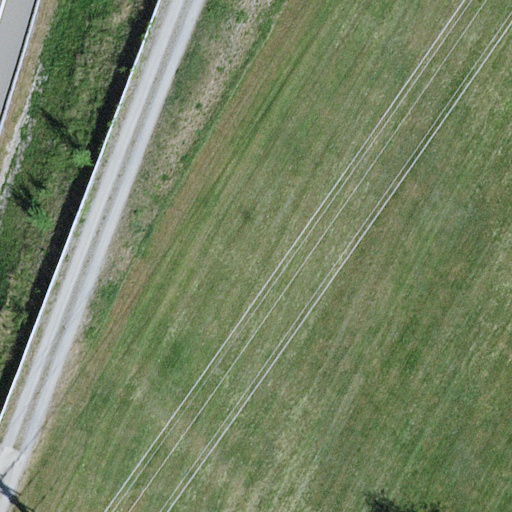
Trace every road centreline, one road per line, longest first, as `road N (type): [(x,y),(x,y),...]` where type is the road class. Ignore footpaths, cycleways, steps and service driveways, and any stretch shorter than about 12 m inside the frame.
road 1 (track): [(181,0),(0,481)]
road 2 (unknown): [(107,192),(0,361)]
